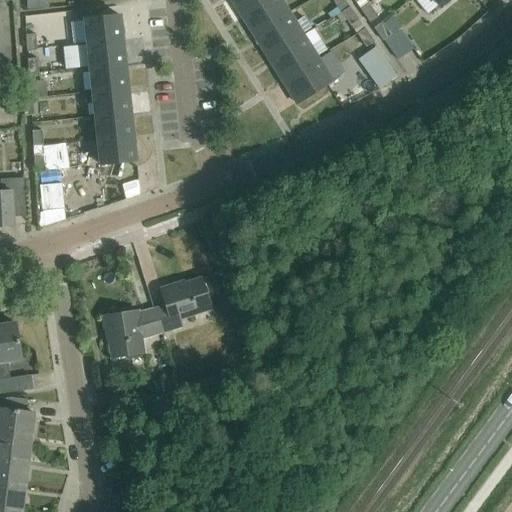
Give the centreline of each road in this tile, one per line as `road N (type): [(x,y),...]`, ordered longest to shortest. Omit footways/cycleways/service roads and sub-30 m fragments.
road 1 (unclassified): [(511,14),(413,92),(218,185)]
road 2 (residential): [(73,511),(78,493),(56,242)]
road 3 (residential): [(218,185),(187,130),(175,0)]
road 4 (unclassified): [(218,185),(56,242)]
road 5 (tertiary): [(438,511),(511,410)]
